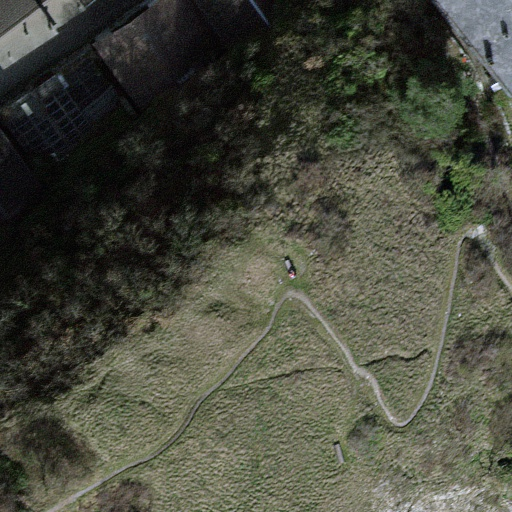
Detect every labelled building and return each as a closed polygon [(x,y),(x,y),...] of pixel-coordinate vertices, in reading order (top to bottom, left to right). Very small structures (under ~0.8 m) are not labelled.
[(0,0),(0,51),(1,53),(72,0),(0,0)] [(151,123),(238,61),(195,0),(150,0),(95,41),(151,123)] [(195,0),(238,61),(324,0),(195,0)] [(511,0),(450,0),(504,71),(511,65),(511,0)] [(0,234),(51,199),(0,126),(0,234)]
